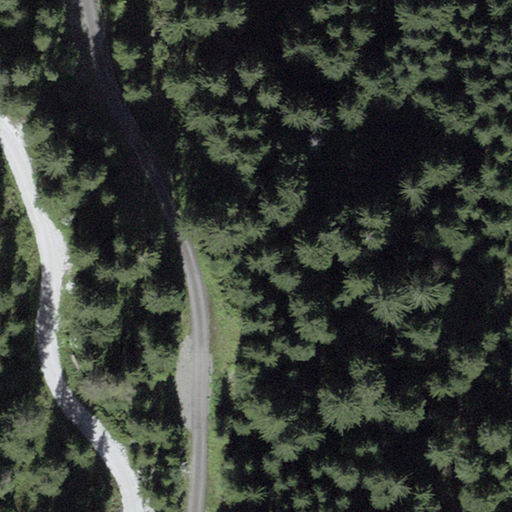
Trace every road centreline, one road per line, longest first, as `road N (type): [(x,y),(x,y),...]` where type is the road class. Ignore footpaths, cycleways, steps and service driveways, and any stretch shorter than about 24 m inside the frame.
road 1 (track): [(204,511),(220,360),(199,235),(119,89),(88,0)]
road 2 (track): [(149,511),(112,422),(59,365),(44,216),(0,124)]
